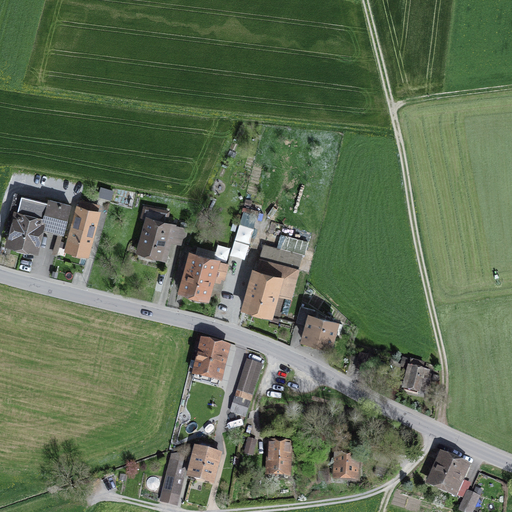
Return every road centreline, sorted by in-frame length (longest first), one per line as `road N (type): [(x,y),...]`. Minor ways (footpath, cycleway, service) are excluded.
road 1 (tertiary): [(511,465),(255,342),(0,275)]
road 2 (track): [(270,511),(383,492),(406,479),(441,433),(444,353),(393,108)]
road 3 (track): [(511,91),(393,108)]
